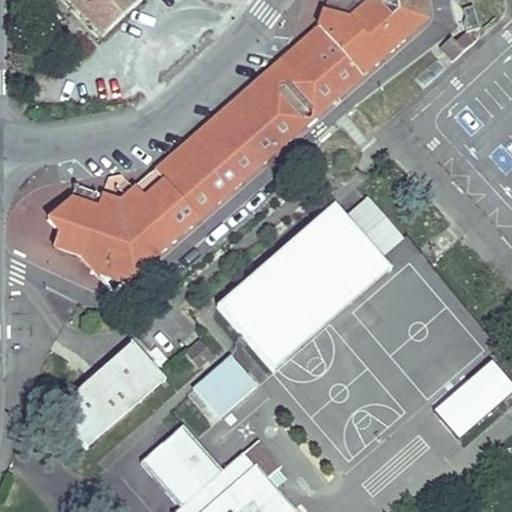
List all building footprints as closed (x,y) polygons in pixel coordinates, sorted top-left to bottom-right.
[(65,0),(101,38),(140,0),(65,0)] [(367,0),(370,3),(350,22),(322,14),(317,30),(327,41),(285,78),(318,116),(423,23),(419,0),(367,0)] [(370,3),(367,0),(327,0),(322,14),(350,22),(370,3)] [(466,0),(455,0),(457,9),(467,7),(466,0)] [(317,30),(153,173),(163,184),(270,91),(302,129),(318,116),(285,78),(327,41),(317,30)] [(449,43),(437,51),(448,65),(467,51),(460,41),(452,48),(449,43)] [(302,129),(270,91),(163,184),(144,201),(121,221),(94,211),(68,203),(47,222),(58,235),(53,250),(80,259),(104,286),(110,281),(122,286),(302,129)] [(163,184),(153,173),(133,189),(144,201),(163,184)] [(114,179),(107,178),(103,187),(114,191),(116,191),(123,185),(126,183),(120,175),(114,179)] [(132,190),(123,185),(116,191),(125,196),(132,190)] [(114,191),(103,187),(99,197),(110,201),(114,191)] [(99,197),(73,188),(68,203),(94,211),(99,197)] [(110,201),(99,197),(94,211),(121,221),(144,201),(133,189),(132,190),(125,196),(117,204),(110,201)] [(344,219),(334,208),(217,309),(272,373),(389,272),(379,260),(401,241),(366,200),(344,219)] [(122,286),(110,281),(104,286),(112,295),(122,286)] [(200,343),(185,356),(197,370),(211,357),(200,343)] [(163,381),(131,344),(53,412),(84,449),(163,381)] [(229,359),(192,391),(217,421),(255,388),(229,359)] [(511,393),(511,387),(492,364),(418,428),(441,454),(511,393)] [(290,511),(264,481),(242,455),(220,473),(181,427),(140,462),(179,508),(174,511),(290,511)] [(257,442),(242,455),(264,481),(279,468),(257,442)]
